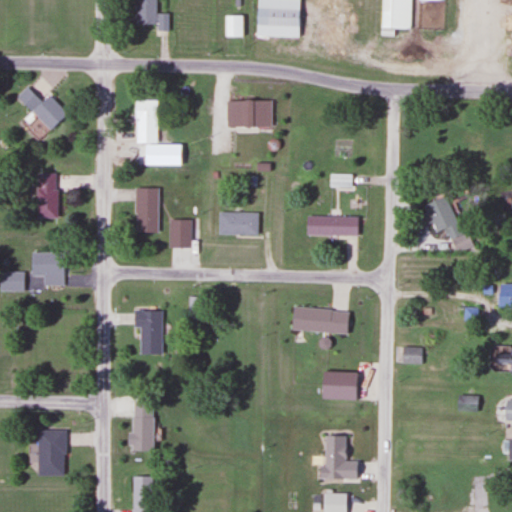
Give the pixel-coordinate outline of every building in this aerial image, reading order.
[(155,26),(155,32),(169,32),(169,14),(155,14),(155,0),(134,0),(134,26),(155,26)] [(296,38),(296,0),(255,0),(254,37),(296,38)] [(380,0),(380,30),(409,30),(409,0),(380,0)] [(243,16),(223,16),(223,37),(243,37),(243,16)] [(40,102),(25,88),(15,98),(48,131),(64,114),(46,96),(40,102)] [(155,101),(133,101),(133,144),(154,144),(155,101)] [(256,101),(240,101),(240,127),(256,127),(256,101)] [(56,219),(56,173),(34,173),(34,219),(56,219)] [(157,188),(133,188),(133,234),(157,234),(157,188)] [(423,205),(442,246),(450,242),(456,254),(467,249),(443,196),(423,205)] [(256,213),(216,213),(216,235),(256,235),(256,213)] [(356,217),(304,217),(304,236),(356,236),(356,217)] [(190,249),(190,221),(167,221),(167,249),(190,249)] [(42,286),(62,286),(62,252),(29,252),(29,276),(42,276),(42,286)] [(0,291),(22,292),(22,271),(0,271),(0,291)] [(511,284),(496,284),(496,307),(511,306),(511,284)] [(345,335),(347,312),(290,307),(288,331),(345,335)] [(160,311),(132,311),(132,329),(138,329),(138,355),(160,355),(160,311)] [(399,364),(420,364),(420,348),(399,348),(399,364)] [(492,373),(511,372),(511,348),(506,348),(506,353),(492,353),(492,373)] [(353,401),(354,373),(319,372),(318,400),(353,401)] [(511,401),(502,401),(502,422),(511,421),(511,401)] [(62,430),(35,430),(35,476),(62,476),(62,430)] [(437,499),(437,473),(416,473),(416,499),(437,499)] [(129,511),(150,511),(150,477),(130,477),(129,511)]
